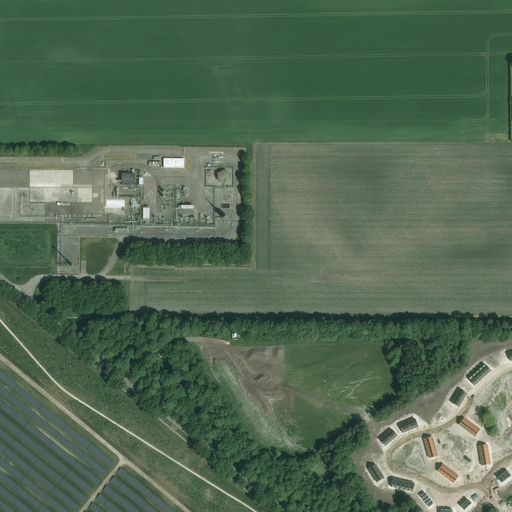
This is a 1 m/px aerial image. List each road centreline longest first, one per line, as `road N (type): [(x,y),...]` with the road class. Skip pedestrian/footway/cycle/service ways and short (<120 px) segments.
road 1 (tertiary): [(284,511),(0,278)]
road 2 (unknown): [(22,297),(41,279),(100,278),(133,240),(231,240),(240,221)]
road 3 (unclassified): [(511,368),(494,375),(453,419),(400,442),(388,457),(395,469),(448,491),(462,488)]
road 4 (unknown): [(0,158),(183,150)]
